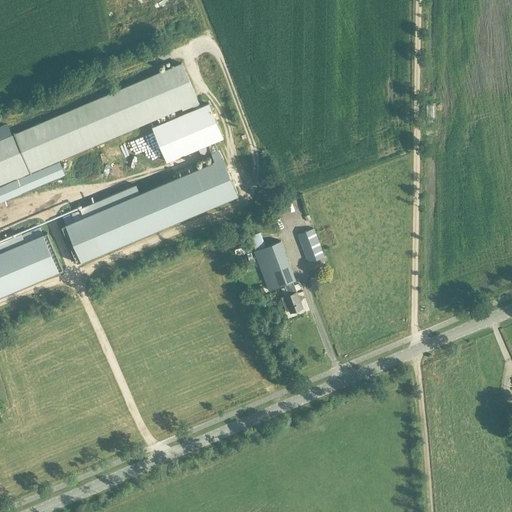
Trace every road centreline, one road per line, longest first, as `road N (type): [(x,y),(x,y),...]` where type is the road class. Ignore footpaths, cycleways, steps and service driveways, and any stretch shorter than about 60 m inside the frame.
road 1 (tertiary): [(37,511),(416,350)]
road 2 (unclassified): [(418,0),(416,350)]
road 3 (unclassified): [(430,511),(416,350)]
